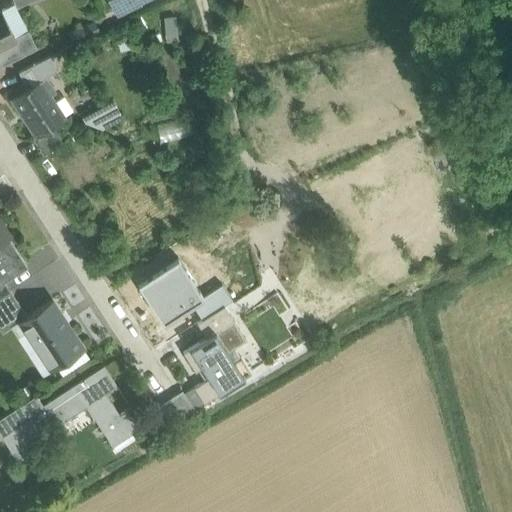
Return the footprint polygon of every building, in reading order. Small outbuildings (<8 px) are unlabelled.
[(112,0),(117,10),(138,0),(112,0)] [(1,11),(0,11),(0,66),(36,48),(27,30),(14,37),(1,11)] [(175,16),(166,16),(167,39),(176,39),(175,16)] [(33,62),(40,77),(58,69),(50,54),(33,62)] [(22,72),(32,85),(41,78),(31,65),(22,72)] [(45,78),(12,99),(35,135),(36,136),(52,125),(63,118),(47,93),(52,89),(45,78)] [(82,112),(91,133),(123,120),(114,99),(82,112)] [(52,125),(36,136),(35,135),(32,137),(40,150),(60,137),(52,125)] [(0,242),(7,238),(10,236),(0,220),(0,242)] [(7,238),(0,242),(0,282),(4,281),(25,266),(7,238)] [(178,258),(145,279),(160,301),(156,304),(167,320),(192,304),(203,296),(178,258)] [(4,281),(0,282),(0,297),(10,291),(4,281)] [(203,296),(192,304),(202,318),(224,304),(230,299),(221,285),(203,296)] [(10,291),(0,297),(0,329),(2,333),(20,321),(20,320),(19,320),(27,316),(10,291)] [(27,316),(20,320),(20,321),(51,369),(83,348),(51,299),(27,316)] [(202,318),(196,321),(206,336),(233,318),(224,304),(202,318)] [(206,336),(183,351),(195,370),(205,364),(211,374),(194,385),(205,400),(252,370),(241,354),(230,361),(224,351),(246,337),(233,318),(206,336)] [(118,411),(102,387),(114,379),(104,364),(43,403),(41,404),(44,409),(53,422),(84,401),(112,444),(131,432),(118,412),(118,411)] [(182,389),(158,405),(172,425),(196,411),(182,389)] [(36,393),(0,417),(0,432),(17,459),(40,445),(25,421),(44,409),(41,404),(43,403),(36,393)] [(143,424),(130,404),(118,411),(118,412),(131,432),(143,424)]
